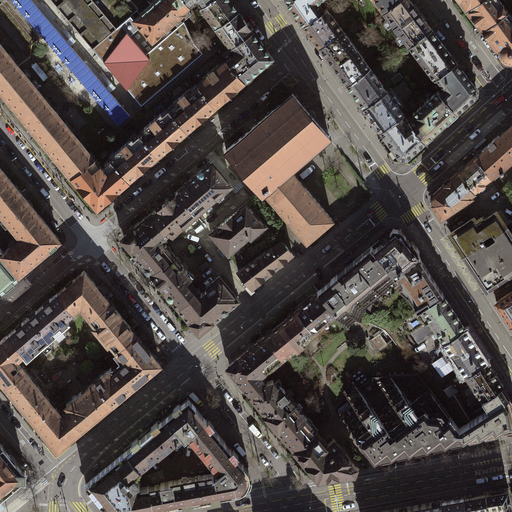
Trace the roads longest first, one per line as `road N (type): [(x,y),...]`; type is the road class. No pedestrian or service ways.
road 1 (residential): [(90,238),(300,58)]
road 2 (tertiary): [(191,365),(397,194)]
road 3 (secondary): [(511,464),(308,502)]
road 4 (tertiary): [(397,194),(511,360)]
road 5 (residential): [(191,365),(308,502)]
road 6 (tertiary): [(60,478),(191,365)]
road 7 (tertiary): [(300,58),(397,194)]
road 8 (residential): [(90,238),(191,365)]
road 9 (tertiary): [(397,194),(508,95)]
road 10 (residential): [(0,128),(90,238)]
